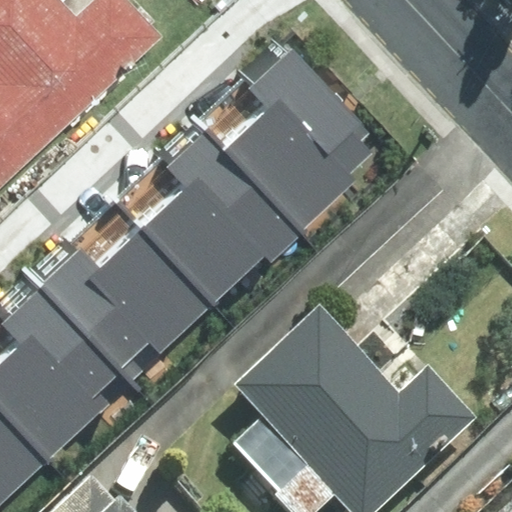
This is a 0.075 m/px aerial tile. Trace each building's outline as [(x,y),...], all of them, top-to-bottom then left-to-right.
[(88,0),(74,13),(61,0),(0,0),(0,170),(153,31),(123,0),(88,0)] [(188,101),(287,205),(338,156),(333,150),(367,117),(274,20),(188,101)] [(253,237),(287,205),(188,101),(105,181),(196,276),(246,229),(253,237)] [(144,325),(196,276),(105,181),(24,256),(123,359),(151,331),(144,325)] [(90,390),(123,359),(24,256),(0,279),(0,395),(32,429),(82,381),(90,390)] [(315,312),(232,389),(347,511),(372,511),(469,421),(423,371),(395,397),(315,312)] [(0,459),(32,429),(0,395),(0,459)] [(55,511),(120,511),(90,479),(55,511)]
